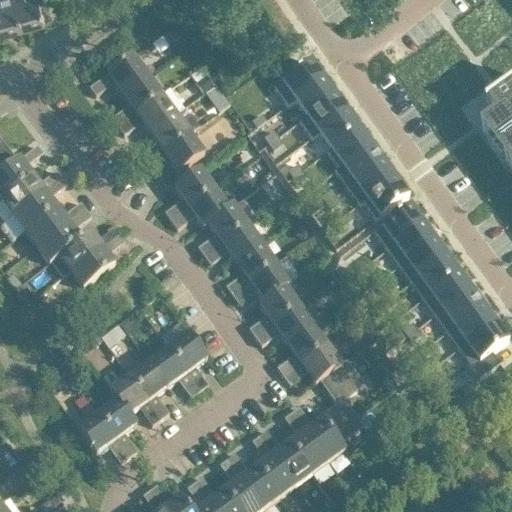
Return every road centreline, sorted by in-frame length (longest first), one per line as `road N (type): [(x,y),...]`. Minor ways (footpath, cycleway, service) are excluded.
road 1 (residential): [(112,511),(123,476),(265,375),(176,251),(119,213),(13,84)]
road 2 (residential): [(344,60),(511,293)]
road 3 (residential): [(13,84),(132,0)]
